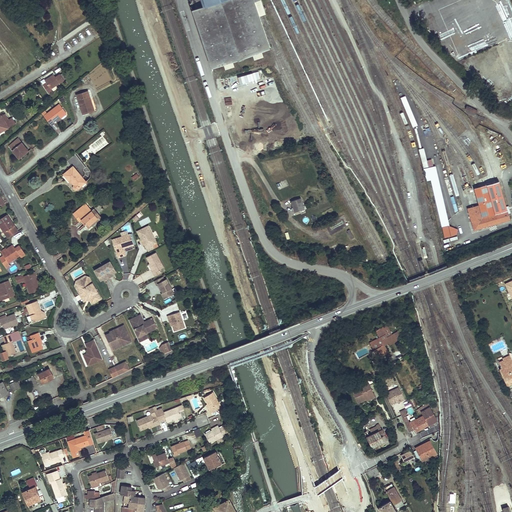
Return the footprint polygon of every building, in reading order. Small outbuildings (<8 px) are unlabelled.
[(189,0),(212,68),(270,48),(254,0),(189,0)] [(46,83),(42,85),(49,94),(52,92),(51,90),(64,81),(60,74),(55,77),(53,75),(44,80),(46,83)] [(88,114),(97,111),(93,98),(91,99),(88,91),(76,95),(82,115),(87,113),(88,114)] [(41,113),(51,126),(55,124),(54,123),(60,118),(66,113),(59,104),(47,113),(45,111),(41,113)] [(0,113),(0,133),(9,128),(16,124),(12,117),(9,119),(5,113),(2,115),(1,115),(0,113)] [(18,138),(9,146),(12,150),(19,159),(29,151),(22,142),(18,138)] [(87,182),(73,165),(62,174),(70,183),(71,182),(73,185),(73,187),(75,190),(78,189),(87,182)] [(450,226),(435,166),(424,169),(427,181),(430,180),(445,238),(457,235),(458,230),(450,226)] [(499,182),(473,189),(478,206),(467,209),(474,231),(510,221),(499,182)] [(300,199),(292,202),(295,213),(304,210),(300,199)] [(82,220),(86,225),(88,223),(91,227),(94,224),(93,222),(100,216),(94,208),(92,210),(85,203),(73,213),(80,222),(82,220)] [(8,214),(0,219),(0,226),(7,238),(19,231),(8,214)] [(100,216),(93,222),(94,224),(102,218),(100,216)] [(151,222),(139,227),(144,236),(145,236),(146,240),(148,244),(158,239),(151,222)] [(118,258),(126,255),(124,248),(134,245),(130,233),(128,234),(127,230),(120,233),(121,236),(112,239),(118,258)] [(0,257),(0,259),(7,269),(11,267),(8,263),(20,256),(21,258),(26,255),(22,250),(18,253),(15,248),(13,244),(6,248),(6,249),(4,250),(4,249),(0,251),(3,255),(0,257)] [(165,264),(157,248),(148,253),(151,260),(154,265),(153,266),(156,273),(162,269),(161,266),(165,264)] [(112,273),(115,271),(110,261),(102,266),(109,278),(113,276),(112,274),(112,273)] [(94,270),(100,280),(104,278),(104,279),(105,280),(109,278),(102,266),(94,270)] [(35,277),(37,276),(35,272),(23,276),(23,274),(15,277),(18,284),(25,281),(29,294),(40,289),(38,284),(35,277)] [(167,294),(175,290),(168,275),(166,276),(164,273),(156,277),(158,281),(159,280),(164,289),(167,294)] [(75,286),(89,277),(89,276),(86,275),(76,281),(75,286)] [(101,299),(89,277),(75,286),(84,302),(89,299),(92,304),(101,299)] [(9,280),(0,283),(0,293),(2,300),(15,295),(9,280)] [(32,323),(44,318),(42,314),(43,312),(41,311),(37,300),(26,305),(32,323)] [(186,324),(181,308),(169,312),(171,317),(172,316),(174,322),(176,328),(186,324)] [(6,315),(0,316),(0,327),(3,327),(4,329),(19,324),(15,313),(6,316),(6,315)] [(129,319),(131,322),(140,318),(143,326),(145,325),(144,324),(150,321),(149,319),(144,322),(141,314),(129,319)] [(146,333),(157,328),(153,318),(149,319),(150,321),(144,324),(145,325),(143,326),(140,318),(131,322),(134,329),(135,328),(136,328),(139,334),(137,334),(138,336),(146,333)] [(379,334),(370,339),(374,346),(377,345),(379,349),(383,350),(387,348),(384,342),(389,339),(390,341),(397,338),(394,331),(392,332),(387,324),(382,326),(381,324),(376,327),(379,334)] [(110,332),(106,334),(113,350),(122,346),(121,343),(126,341),(126,339),(130,337),(126,329),(124,330),(122,327),(115,330),(114,329),(110,331),(110,332)] [(1,345),(4,351),(6,350),(8,356),(16,353),(12,342),(22,338),(19,330),(2,337),(5,344),(1,345)] [(39,338),(40,337),(38,332),(30,336),(31,340),(27,341),(32,353),(43,348),(41,344),(39,338)] [(146,333),(138,336),(140,341),(148,338),(146,333)] [(132,341),(130,337),(126,339),(126,341),(121,343),(122,346),(132,341)] [(87,366),(102,359),(94,340),(85,344),(87,349),(89,353),(87,353),(83,355),(87,366)] [(162,354),(172,350),(169,341),(164,342),(159,349),(162,354)] [(8,356),(6,350),(4,351),(0,352),(0,354),(3,361),(9,358),(8,356)] [(502,364),(498,366),(506,381),(511,378),(511,357),(510,354),(504,357),(499,359),(502,364)] [(126,361),(115,366),(119,374),(130,369),(126,361)] [(59,363),(54,366),(59,375),(64,373),(59,363)] [(119,374),(115,366),(109,369),(113,377),(119,374)] [(49,368),(38,374),(43,384),(55,378),(49,368)] [(34,376),(26,380),(30,389),(38,386),(34,376)] [(353,386),(358,397),(366,394),(365,392),(373,389),(369,379),(353,386)] [(17,380),(9,384),(13,391),(21,387),(17,380)] [(3,381),(0,382),(0,397),(9,393),(3,381)] [(399,386),(385,391),(390,405),(404,399),(399,386)] [(213,408),(223,401),(215,388),(206,393),(210,399),(212,403),(210,404),(213,408)] [(421,409),(423,411),(427,420),(436,416),(428,399),(419,404),(420,405),(418,406),(420,410),(421,409)] [(155,402),(151,404),(153,409),(138,415),(142,425),(150,422),(157,419),(158,420),(161,419),(160,415),(155,402)] [(157,402),(155,402),(160,415),(165,413),(165,415),(167,415),(168,415),(169,417),(176,414),(179,413),(184,411),(182,407),(180,402),(165,408),(164,404),(159,406),(157,402)] [(428,421),(427,420),(423,411),(419,413),(411,417),(416,427),(428,421)] [(368,425),(364,427),(372,443),(388,436),(380,420),(371,425),(373,430),(371,431),(368,425)] [(214,425),(207,429),(212,438),(225,431),(224,429),(228,427),(225,422),(222,423),(221,421),(214,425)] [(109,425),(94,431),(98,440),(113,434),(109,425)] [(84,434),(68,440),(72,451),(78,448),(78,447),(81,445),(93,440),(89,429),(85,430),(86,433),(84,434)] [(185,436),(172,441),(175,448),(179,447),(180,448),(188,445),(188,444),(192,442),(189,435),(185,436)] [(430,437),(422,441),(416,443),(423,456),(437,450),(430,437)] [(158,448),(154,450),(157,457),(155,457),(157,462),(172,456),(174,463),(178,460),(175,452),(171,454),(167,445),(163,446),(164,448),(159,450),(158,448)] [(412,446),(402,451),(404,456),(413,453),(414,455),(416,454),(412,446)] [(61,449),(50,453),(49,452),(42,455),(46,464),(54,461),(54,462),(61,460),(60,457),(64,456),(61,449)] [(216,451),(204,457),(210,469),(217,465),(218,467),(223,464),(216,451)] [(195,461),(187,466),(192,476),(199,472),(196,467),(198,466),(195,461)] [(183,462),(173,467),(180,483),(191,478),(183,462)] [(380,464),(368,470),(371,475),(383,469),(380,464)] [(88,471),(92,481),(99,478),(109,475),(105,465),(96,469),(92,470),(88,471)] [(59,471),(49,475),(51,482),(53,482),(58,497),(69,494),(66,488),(65,483),(63,478),(61,478),(59,471)] [(164,472),(153,477),(157,489),(169,484),(164,472)] [(33,486),(25,489),(30,502),(43,497),(37,484),(39,483),(36,475),(29,478),(33,486)] [(342,484),(350,496),(362,489),(355,477),(342,484)] [(123,488),(124,489),(135,490),(136,485),(132,485),(132,481),(124,480),(123,488)] [(387,487),(394,499),(401,496),(394,483),(391,485),(389,481),(386,483),(388,486),(387,487)] [(98,493),(97,511),(104,511),(107,496),(113,494),(114,488),(98,493)] [(135,490),(124,489),(123,491),(126,491),(125,495),(130,496),(129,502),(128,502),(127,510),(125,510),(124,511),(143,511),(146,498),(135,496),(135,490)] [(398,511),(389,496),(378,503),(383,511),(398,511)] [(237,511),(230,497),(213,506),(216,511),(237,511)]
